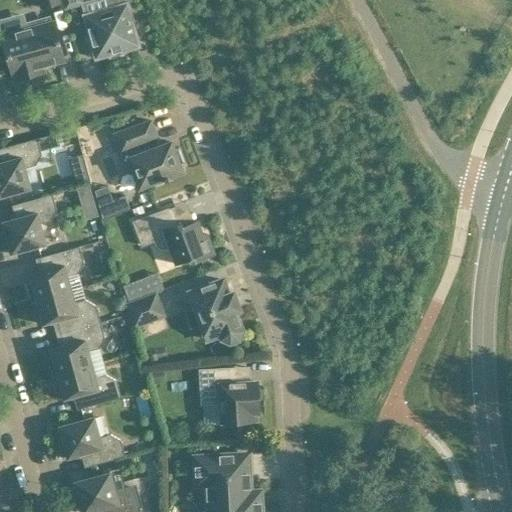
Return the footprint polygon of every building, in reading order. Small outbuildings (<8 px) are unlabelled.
[(61,0),(64,8),(83,3),(81,0),(61,0)] [(109,0),(111,8),(84,15),(90,35),(86,36),(91,54),(95,53),(96,58),(109,54),(110,58),(127,53),(126,49),(139,46),(133,25),(131,25),(128,17),(130,16),(127,3),(126,4),(125,0),(109,0)] [(45,24),(44,19),(24,25),(25,30),(1,36),(12,75),(14,74),(16,80),(35,74),(33,69),(64,60),(53,22),(45,24)] [(157,147),(155,139),(157,138),(151,120),(114,134),(121,153),(130,149),(132,156),(128,158),(139,188),(154,182),(155,184),(169,179),(168,177),(182,171),(180,164),(184,162),(179,147),(174,149),(171,141),(157,147)] [(60,145),(56,133),(39,138),(37,138),(0,148),(0,162),(0,196),(31,188),(25,168),(36,165),(42,154),(41,151),(60,145)] [(89,181),(86,169),(82,154),(70,157),(74,172),(78,184),(89,181)] [(89,185),(77,188),(80,200),(92,197),(89,185)] [(107,186),(94,191),(98,205),(112,200),(107,186)] [(11,254),(46,244),(40,223),(51,220),(57,210),(52,194),(12,205),(15,218),(2,222),(5,231),(0,232),(0,233),(5,250),(10,249),(11,254)] [(141,206),(132,209),(134,216),(144,213),(141,206)] [(174,225),(168,208),(133,221),(142,245),(155,240),(156,245),(160,248),(165,249),(170,247),(176,264),(190,259),(192,262),(213,254),(206,233),(202,235),(197,221),(183,226),(181,223),(174,225)] [(31,300),(71,289),(68,276),(78,273),(84,263),(79,246),(39,257),(42,270),(29,274),(31,282),(26,283),(31,300)] [(150,276),(123,286),(129,303),(156,293),(164,290),(158,273),(150,276)] [(228,294),(223,279),(189,292),(208,339),(220,334),(222,338),(230,342),(238,339),(242,331),(235,312),(238,311),(231,293),(228,294)] [(75,302),(71,289),(31,300),(36,317),(41,316),(43,324),(56,320),(60,333),(100,322),(96,305),(85,300),(75,302)] [(134,326),(164,315),(156,293),(129,303),(126,304),(134,326)] [(52,375),(92,364),(88,351),(99,348),(105,338),(100,322),(60,333),(63,345),(50,349),(52,357),(47,358),(52,375)] [(96,377),(92,364),(52,375),(57,392),(61,391),(64,399),(77,395),(81,408),(100,403),(121,397),(117,380),(106,374),(96,377)] [(231,384),(230,368),(200,370),(201,399),(215,398),(215,403),(221,402),(222,422),(255,421),(255,412),(259,412),(258,399),(261,398),(260,389),(258,388),(257,382),(231,384)] [(164,370),(150,372),(152,382),(165,381),(164,370)] [(100,437),(94,416),(59,426),(60,431),(55,432),(60,449),(65,448),(67,458),(81,454),(85,467),(104,462),(125,456),(121,440),(110,434),(100,437)] [(159,429),(148,432),(152,448),(164,445),(159,429)] [(247,454),(195,457),(197,484),(207,483),(208,507),(208,511),(262,511),(260,510),(260,501),(259,488),(249,488),(247,454)] [(75,486),(71,488),(75,505),(80,504),(82,511),(87,511),(96,510),(97,511),(138,511),(141,511),(136,495),(134,487),(126,489),(115,492),(109,472),(94,476),(74,482),(75,486)]
